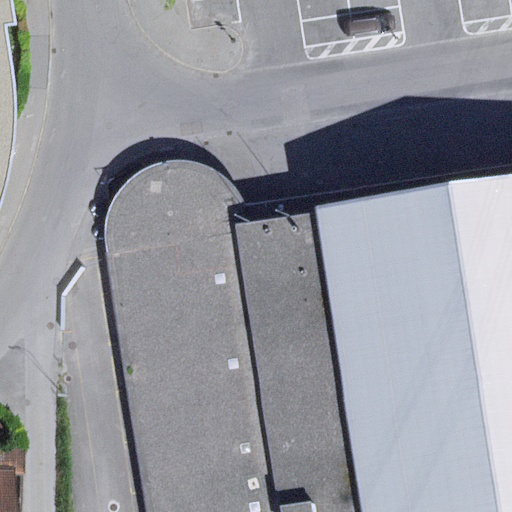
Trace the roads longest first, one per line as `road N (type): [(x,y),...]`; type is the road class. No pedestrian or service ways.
road 1 (residential): [(89,125),(511,60)]
road 2 (residential): [(45,511),(39,240)]
road 3 (residential): [(89,125),(93,73),(84,0)]
road 4 (residential): [(39,240),(89,125)]
